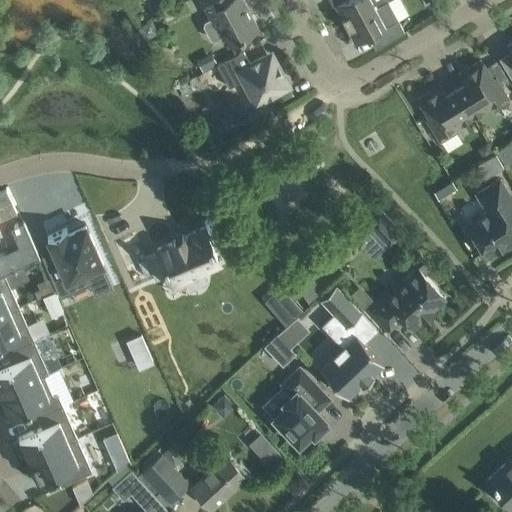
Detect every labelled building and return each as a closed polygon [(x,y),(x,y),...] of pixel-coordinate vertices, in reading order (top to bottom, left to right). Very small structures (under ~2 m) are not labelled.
[(200,0),(209,17),(204,20),(202,24),(210,38),(214,39),(223,34),(228,43),(258,27),(243,0),(200,0)] [(339,0),(334,3),(345,22),(385,0),(339,0)] [(387,0),(385,0),(345,22),(355,41),(373,31),(380,45),(404,30),(392,10),(393,10),(387,0)] [(218,62),(216,63),(217,64),(229,86),(242,78),(255,102),(289,84),(275,58),(272,60),(265,57),(263,55),(250,62),(243,49),(218,62)] [(464,80),(454,86),(472,115),(490,103),(492,106),(507,96),(499,84),(497,81),(506,76),(496,59),(485,66),(480,59),(465,68),(466,70),(460,74),(464,80)] [(434,87),(418,97),(433,121),(431,122),(440,137),(455,128),(453,126),(472,115),(454,86),(444,92),(440,86),(435,89),(434,87)] [(210,124),(199,130),(209,149),(220,142),(210,124)] [(486,141),(477,147),(483,157),(492,151),(486,141)] [(293,147),(267,193),(289,205),(312,165),(315,160),(293,147)] [(495,151),(484,157),(492,171),(503,165),(495,151)] [(511,199),(499,178),(477,192),(487,209),(467,221),(487,254),(511,238),(511,199)] [(452,179),(433,190),(438,197),(456,186),(452,179)] [(6,189),(0,191),(0,231),(21,222),(6,189)] [(388,246),(403,232),(379,206),(365,220),(388,246)] [(56,255),(44,261),(60,296),(91,282),(85,270),(103,262),(85,221),(67,229),(66,226),(47,235),(56,255)] [(146,255),(145,255),(154,274),(155,274),(166,269),(173,283),(186,277),(184,273),(198,267),(199,271),(203,269),(219,262),(203,225),(185,233),(185,232),(170,238),(171,240),(156,247),(157,250),(146,255)] [(135,230),(112,240),(134,287),(156,277),(155,274),(154,274),(145,255),(146,255),(135,230)] [(0,273),(39,256),(32,239),(16,246),(0,252),(0,273)] [(302,266),(291,274),(309,299),(323,289),(310,271),(307,273),(302,266)] [(385,287),(366,305),(371,310),(387,328),(401,315),(411,327),(421,318),(423,320),(434,310),(432,308),(445,296),(418,266),(416,268),(414,266),(403,276),(405,278),(390,292),(385,287)] [(0,312),(19,305),(7,277),(5,271),(0,273),(0,312)] [(342,345),(320,366),(348,395),(361,382),(363,383),(374,373),(372,372),(376,368),(383,361),(348,323),(361,310),(350,299),(335,283),(328,290),(320,298),(333,312),(322,323),(342,345)] [(39,287),(34,289),(37,297),(42,295),(42,294),(41,293),(40,288),(39,287)] [(54,289),(42,294),(51,314),(51,315),(63,310),(58,298),(54,289)] [(19,305),(0,312),(0,338),(3,337),(8,349),(33,337),(31,333),(19,305)] [(278,330),(265,343),(266,344),(282,362),(296,350),(291,344),(278,330)] [(9,362),(0,365),(0,391),(48,370),(33,337),(8,349),(13,360),(9,362)] [(149,351),(134,357),(138,368),(153,362),(149,351)] [(286,403),(273,415),(276,418),(274,420),(285,432),(287,429),(298,441),(311,429),(313,432),(326,420),(324,417),(325,416),(317,408),(330,397),(299,364),(281,382),(291,392),(283,400),(286,403)] [(48,370),(0,391),(0,394),(8,413),(18,409),(32,403),(37,414),(62,403),(57,391),(53,393),(44,373),(48,371),(48,370)] [(29,432),(18,436),(28,458),(77,436),(62,403),(37,414),(42,426),(29,432)] [(77,436),(28,458),(37,479),(61,469),(66,481),(92,470),(77,436)] [(192,486),(196,491),(210,506),(245,473),(227,453),(226,454),(214,440),(203,450),(215,464),(192,486)] [(188,481),(173,465),(184,455),(172,442),(142,469),(137,474),(153,491),(158,487),(169,499),(188,481)] [(126,452),(112,458),(117,468),(128,458),(126,452)] [(504,463),(487,478),(501,493),(503,495),(511,505),(511,455),(511,456),(511,455),(511,460),(506,466),(504,463)] [(87,479),(72,485),(80,503),(92,491),(87,479)] [(150,511),(149,511),(170,511),(171,511),(153,493),(143,482),(132,492),(150,511)] [(81,503),(72,511),(89,511),(87,508),(86,509),(81,503)]
